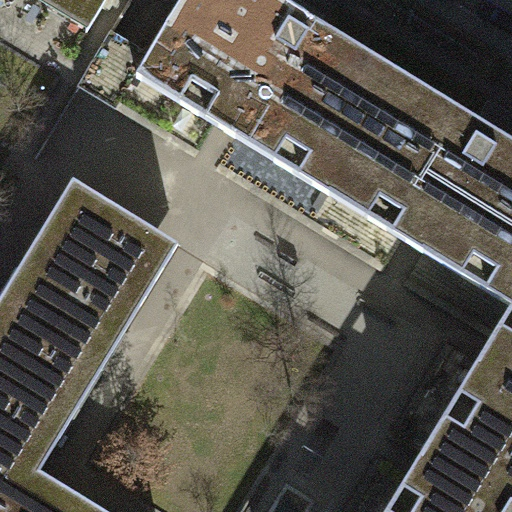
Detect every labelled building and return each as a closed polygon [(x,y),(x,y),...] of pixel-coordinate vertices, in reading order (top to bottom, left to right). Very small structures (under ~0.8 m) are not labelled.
[(104,0),(61,0),(58,7),(76,17),(90,25),(104,0)] [(342,167),(398,75),(306,17),(279,0),(182,0),(150,50),(196,80),(182,99),(235,133),(252,113),(287,135),(271,158),(332,191),(342,167)] [(511,306),(511,143),(495,133),(398,75),(342,167),(383,192),(366,219),(419,251),(434,227),(474,251),(460,275),(511,306)] [(178,244),(77,182),(0,304),(0,511),(107,511),(40,466),(178,244)] [(511,355),(497,380),(511,388),(511,355)] [(511,511),(511,388),(497,380),(476,363),(445,415),(470,430),(446,470),(420,455),(387,509),(391,511),(511,511)]
